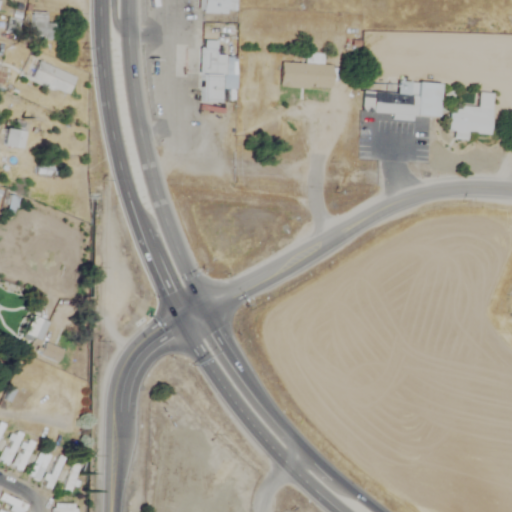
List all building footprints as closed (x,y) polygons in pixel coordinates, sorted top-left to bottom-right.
[(234,14),(234,0),(226,0),(200,0),(201,14),(234,14)] [(52,24),(46,24),(46,12),(30,12),(30,41),(52,41),(52,24)] [(215,42),(199,41),(198,102),(220,102),(221,55),(215,55),(215,42)] [(29,80),(66,95),(74,77),(36,62),(29,80)] [(330,65),(305,64),(279,63),(278,88),(329,89),(330,65)] [(443,81),(442,96),(440,117),(365,110),(367,89),(420,94),(421,79),(443,81)] [(494,92),(493,106),(491,133),(472,132),(471,139),(456,138),(457,130),(451,130),(454,103),(481,105),(482,91),(494,92)] [(0,145),(18,149),(22,130),(3,127),(0,145)] [(11,329),(38,341),(45,324),(18,312),(11,329)] [(39,356),(58,362),(62,350),(43,344),(39,356)] [(20,434),(7,465),(0,462),(13,431),(20,434)] [(33,442),(21,469),(10,464),(15,452),(19,454),(26,439),(33,442)] [(48,455),(38,479),(28,475),(38,454),(42,455),(43,453),(48,455)] [(83,457),(70,494),(60,490),(73,453),(83,457)] [(64,458),(50,489),(44,486),(46,481),(41,479),(44,473),(49,475),(57,455),(64,458)] [(0,494),(25,505),(21,511),(14,511),(8,509),(10,505),(0,500),(0,494)] [(72,511),(53,511),(53,503),(72,503),(72,511)]
